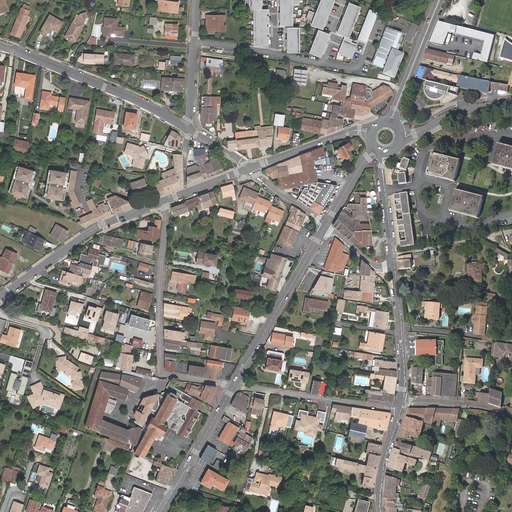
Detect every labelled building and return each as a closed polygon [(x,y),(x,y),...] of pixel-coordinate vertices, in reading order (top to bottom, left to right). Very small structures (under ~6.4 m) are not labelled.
[(0,0),(0,13),(9,11),(5,0),(0,0)] [(159,9),(159,0),(157,0),(156,10),(170,12),(170,11),(159,9)] [(176,13),(178,2),(167,1),(167,0),(159,0),(159,9),(170,11),(170,12),(176,13)] [(268,33),(268,27),(267,27),(267,23),(268,23),(268,16),(267,16),(267,13),(268,13),(268,9),(261,9),(261,4),(262,4),(262,0),(243,0),(244,6),(250,6),(250,10),(255,10),(254,46),(266,46),(267,44),(268,37),(267,37),(267,33),(268,33)] [(296,7),(296,0),(279,0),(280,5),(282,5),(281,16),(280,16),(280,21),(281,21),(281,27),(292,27),(292,21),(292,6),(296,7)] [(333,0),(319,0),(315,13),(309,11),(306,18),(312,20),(310,24),(318,28),(309,52),(319,56),(329,33),(321,30),(333,0)] [(338,50),(339,50),(351,55),(356,43),(352,41),(353,40),(348,38),(353,26),(360,7),(351,3),(338,36),(343,38),(338,50)] [(20,38),(28,16),(27,16),(29,11),(28,11),(22,8),(21,8),(10,34),(20,38)] [(369,11),(358,39),(365,41),(376,14),(369,11)] [(75,41),(84,24),(83,24),(85,19),(84,18),(88,18),(88,13),(80,13),(81,16),(77,14),(75,19),(74,19),(65,36),(75,41)] [(50,28),(52,29),(57,32),(63,22),(49,15),(40,32),(46,35),(48,32),(50,28)] [(209,24),(208,31),(224,31),(224,25),(222,25),(222,21),(224,21),(224,16),(206,16),(206,24),(209,24)] [(117,19),(105,18),(104,27),(104,32),(104,35),(110,35),(110,33),(112,34),(117,34),(117,35),(124,35),(125,28),(117,27),(117,19)] [(481,31),(439,20),(430,41),(443,45),(449,31),(479,39),(481,31)] [(178,24),(166,24),(165,35),(165,38),(175,39),(176,36),(177,36),(178,24)] [(396,42),(400,33),(387,27),(383,36),(396,42)] [(299,54),(299,29),(286,29),(286,32),(288,32),(288,42),(286,42),(286,48),(288,48),(288,54),(299,54)] [(494,35),(481,31),(479,39),(484,40),(482,49),(490,51),(494,35)] [(383,67),(391,47),(394,49),(396,42),(383,36),(383,37),(373,62),(383,67)] [(504,43),(501,54),(500,58),(511,61),(511,76),(509,87),(511,87),(511,89),(511,88),(511,43),(509,42),(504,43)] [(381,72),(393,76),(402,52),(394,49),(391,47),(383,67),(381,72)] [(466,58),(427,48),(423,58),(447,64),(448,63),(449,63),(449,64),(464,67),(466,58)] [(488,61),(490,51),(482,49),(482,51),(481,55),(477,54),(474,53),(473,53),(471,57),(477,59),(477,57),(480,58),(479,59),(488,61)] [(103,55),(80,53),(78,58),(81,60),(83,60),(83,62),(94,63),(95,60),(103,61),(103,55)] [(113,63),(133,65),(134,55),(114,53),(113,63)] [(222,67),(222,60),(207,57),(207,61),(206,65),(222,67)] [(169,68),(169,64),(175,64),(175,63),(168,62),(168,60),(166,60),(165,68),(169,68)] [(164,69),(165,62),(160,61),(160,63),(156,62),(155,69),(155,71),(161,71),(162,69),(164,69)] [(434,69),(420,66),(415,76),(427,80),(434,81),(436,77),(454,82),(456,74),(435,69),(434,69)] [(308,70),(295,69),(294,84),(307,85),(308,70)] [(286,83),(287,76),(284,76),(284,71),(277,70),(276,82),(286,83)] [(17,73),(15,86),(26,87),(25,96),(24,98),(31,99),(35,76),(17,73)] [(499,90),(508,92),(509,87),(490,83),(460,75),(458,86),(488,93),(489,88),(499,90)] [(177,91),(178,78),(169,77),(168,90),(177,91)] [(434,81),(427,80),(424,85),(426,85),(425,88),(425,91),(427,94),(428,96),(431,98),(434,99),(437,99),(440,98),(442,97),(444,95),(446,92),(457,96),(461,88),(451,86),(434,81)] [(394,93),(396,89),(394,87),(390,85),(389,86),(384,84),(372,91),(370,88),(366,87),(366,90),(353,88),(350,99),(348,98),(347,101),(345,100),(347,87),(347,86),(342,85),(342,88),(338,88),(339,84),(329,82),(328,86),(324,85),(323,94),(333,96),(337,97),(336,101),(344,102),(344,106),(356,108),(371,111),(369,108),(394,93)] [(57,110),(63,111),(65,98),(50,95),(51,93),(42,91),(40,107),(48,109),(49,104),(57,105),(57,110)] [(211,122),(211,119),(216,119),(216,101),(219,101),(219,97),(210,97),(210,100),(210,107),(204,107),(202,107),(201,122),(206,122),(211,122)] [(69,98),(68,108),(77,109),(75,122),(85,123),(88,101),(69,98)] [(346,117),(355,118),(356,108),(344,106),(334,104),(329,103),(328,103),(327,110),(331,111),(332,111),(345,114),(345,117),(346,117)] [(371,112),(371,111),(356,108),(355,118),(362,119),(374,115),(371,112)] [(103,122),(112,124),(114,112),(97,110),(93,131),(101,133),(102,127),(103,122)] [(137,114),(126,112),(123,127),(134,129),(137,114)] [(331,119),(342,121),(343,119),(337,118),(336,114),(330,113),(327,113),(327,117),(329,117),(329,119),(331,119)] [(284,115),(275,114),(274,124),(283,125),(284,115)] [(312,131),(314,119),(303,117),(301,129),(312,131)] [(329,134),(331,119),(329,119),(329,120),(323,118),(323,120),(321,133),(325,134),(327,134),(329,134)] [(323,120),(314,119),(312,131),(312,132),(321,133),(323,120)] [(329,134),(342,128),(342,121),(331,119),(329,134)] [(259,137),(260,146),(271,145),(272,126),(261,127),(260,125),(255,126),(255,130),(253,130),(254,137),(259,137)] [(278,139),(287,140),(289,128),(279,127),(278,139)] [(228,149),(230,150),(242,149),(260,146),(259,137),(254,137),(253,130),(235,132),(236,140),(227,141),(228,149)] [(178,145),(178,139),(176,134),(170,131),(165,138),(168,140),(168,147),(175,149),(175,145),(178,145)] [(15,139),(11,152),(20,154),(23,141),(15,139)] [(26,155),(28,142),(23,141),(20,154),(26,155)] [(348,142),(339,148),(339,149),(337,150),(336,150),(335,150),(334,151),(334,152),(335,153),(336,154),(337,154),(340,158),(340,159),(339,160),(340,161),(341,162),(342,162),(343,161),(343,160),(343,159),(344,158),(345,159),(352,155),(349,151),(353,149),(348,142)] [(128,143),(125,152),(132,155),(134,159),(132,165),(142,168),(145,158),(144,157),(148,155),(144,146),(140,148),(139,146),(128,143)] [(511,146),(498,143),(492,164),(511,169),(511,146)] [(299,156),(277,164),(279,176),(277,177),(278,177),(277,177),(279,187),(282,189),(301,185),(307,184),(317,182),(327,184),(326,176),(324,176),(322,163),(324,163),(323,158),(325,157),(322,147),(299,156)] [(186,185),(207,178),(202,165),(201,161),(199,155),(204,154),(205,154),(204,149),(193,149),(193,157),(195,161),(196,161),(197,164),(187,167),(186,177),(186,185)] [(432,152),(427,174),(455,181),(461,159),(432,152)] [(151,184),(157,197),(183,187),(181,154),(173,154),(174,166),(175,168),(176,174),(163,179),(151,184)] [(228,155),(223,156),(218,158),(223,172),(240,166),(240,164),(237,161),(228,155)] [(218,158),(218,157),(209,161),(210,162),(214,175),(223,172),(218,158)] [(408,183),(406,173),(411,161),(406,159),(404,160),(401,168),(402,169),(400,174),(398,174),(399,185),(408,183)] [(207,178),(214,175),(210,162),(202,165),(207,178)] [(279,176),(277,164),(264,170),(272,178),(277,177),(278,177),(277,177),(279,176)] [(28,198),(36,172),(17,166),(9,192),(28,198)] [(161,173),(163,179),(176,174),(175,168),(161,173)] [(63,199),(68,172),(49,169),(44,196),(63,199)] [(74,189),(77,171),(71,170),(67,189),(74,206),(80,204),(74,189)] [(134,194),(140,191),(149,188),(145,178),(130,184),(134,194)] [(319,214),(336,185),(327,184),(317,182),(307,184),(307,191),(303,189),(297,199),(319,214)] [(232,184),(220,187),(223,198),(231,196),(232,200),(236,199),(233,188),(232,184)] [(253,206),(257,196),(258,194),(251,190),(250,192),(244,189),(240,196),(241,199),(246,201),(245,202),(247,203),(253,206)] [(456,189),(450,211),(478,218),(484,196),(456,189)] [(217,203),(212,191),(197,196),(199,201),(197,201),(196,205),(196,206),(198,210),(217,203)] [(137,205),(110,192),(105,194),(107,198),(106,198),(113,215),(137,205)] [(347,204),(346,207),(352,209),(352,210),(366,211),(366,192),(356,192),(355,205),(347,204)] [(415,245),(408,192),(394,194),(395,200),(402,199),(402,204),(396,204),(397,210),(403,209),(404,219),(398,220),(399,231),(406,231),(407,240),(401,241),(401,248),(415,245)] [(196,205),(197,201),(199,201),(197,196),(184,201),(184,202),(187,209),(196,206),(196,205)] [(271,206),(273,203),(269,202),(257,196),(253,206),(253,207),(265,213),(267,208),(270,209),(271,206)] [(92,209),(95,208),(92,199),(87,201),(91,210),(92,209)] [(171,207),(174,216),(187,211),(187,209),(184,202),(171,207)] [(98,206),(103,218),(111,215),(106,204),(104,205),(103,203),(98,205),(98,206)] [(251,211),(253,207),(253,206),(247,203),(244,209),(251,212),(251,211)] [(291,205),(290,207),(289,211),(290,212),(287,220),(294,223),(301,226),(306,214),(291,205)] [(103,218),(98,206),(95,208),(92,209),(93,212),(80,218),(81,221),(77,222),(79,223),(85,228),(89,225),(103,218)] [(211,206),(199,210),(201,214),(212,210),(211,206)] [(284,212),(271,206),(270,209),(267,216),(280,222),(284,212)] [(346,207),(343,206),(340,213),(352,222),(353,238),(357,240),(361,240),(362,244),(371,244),(369,219),(367,220),(366,211),(352,210),(352,209),(346,207)] [(265,213),(253,207),(251,211),(264,216),(265,213)] [(232,218),(233,212),(220,208),(218,214),(232,218)] [(352,222),(340,213),(333,226),(353,243),(353,242),(353,238),(352,222)] [(294,223),(287,220),(277,243),(282,246),(283,243),(292,247),(301,226),(294,223)] [(62,242),(68,231),(56,225),(50,235),(62,242)] [(156,229),(156,227),(149,226),(148,231),(138,230),(137,237),(157,240),(159,230),(156,229)] [(27,231),(22,241),(39,250),(44,240),(27,231)] [(120,248),(122,239),(104,235),(103,235),(102,236),(104,237),(102,244),(120,248)] [(344,245),(335,238),(324,268),(336,271),(338,268),(343,270),(348,255),(342,252),(344,245)] [(152,245),(140,243),(137,256),(150,259),(152,245)] [(509,254),(495,247),(495,252),(504,257),(504,260),(508,261),(509,259),(509,254)] [(104,264),(106,256),(98,254),(99,251),(89,248),(87,256),(81,255),(79,262),(80,263),(92,266),(98,268),(100,268),(101,263),(104,264)] [(0,257),(0,269),(8,273),(17,255),(6,249),(2,257),(1,257),(0,257)] [(217,254),(198,251),(196,263),(203,264),(203,263),(215,265),(217,254)] [(276,291),(287,258),(271,254),(270,258),(272,259),(269,268),(265,267),(262,276),(269,278),(266,288),(276,291)] [(412,268),(411,260),(412,260),(411,254),(398,257),(399,270),(412,268)] [(261,272),(265,258),(259,256),(255,270),(261,272)] [(371,301),(374,272),(361,261),(360,274),(361,275),(359,291),(344,290),(343,298),(371,301)] [(149,264),(143,262),(141,269),(147,271),(149,264)] [(91,271),(92,266),(80,263),(80,264),(79,266),(78,266),(72,264),(69,272),(78,275),(80,275),(81,276),(89,278),(91,271)] [(469,282),(482,282),(482,270),(485,270),(484,264),(469,264),(469,282)] [(64,270),(61,270),(59,279),(62,279),(61,281),(63,283),(67,284),(69,283),(70,279),(80,281),(81,276),(80,275),(78,275),(69,272),(64,270)] [(328,296),(334,273),(322,270),(309,293),(328,296)] [(172,272),(171,281),(179,282),(186,284),(187,282),(191,282),(192,275),(172,272)] [(209,273),(202,272),(200,280),(203,280),(207,281),(209,273)] [(185,291),(186,284),(179,282),(178,290),(185,291)] [(251,299),(252,292),(235,289),(234,297),(251,299)] [(43,305),(42,309),(50,312),(56,293),(46,290),(41,304),(43,305)] [(137,306),(147,309),(152,295),(141,292),(137,306)] [(309,311),(310,307),(326,310),(328,301),(305,298),(303,310),(309,311)] [(83,304),(70,300),(67,313),(75,315),(77,311),(81,312),(83,304)] [(343,312),(344,304),(337,302),(336,311),(343,312)] [(181,306),(164,303),(164,316),(179,319),(186,320),(187,314),(189,314),(189,313),(189,312),(188,312),(188,307),(181,306)] [(429,314),(428,313),(427,320),(439,321),(440,309),(442,309),(442,304),(430,303),(429,308),(429,314)] [(101,308),(87,305),(84,317),(98,321),(101,308)] [(374,312),(372,326),(386,328),(389,312),(375,310),(375,308),(367,306),(360,305),(360,306),(357,305),(357,309),(359,309),(359,311),(366,312),(367,311),(371,312),(374,312)] [(472,320),(474,323),(476,323),(475,332),(484,333),(487,306),(477,305),(476,314),(475,313),(472,316),(472,320)] [(232,320),(247,322),(249,309),(234,307),(232,320)] [(119,313),(106,310),(101,327),(114,331),(119,313)] [(223,321),(224,315),(211,312),(210,318),(219,320),(223,321)] [(146,331),(150,319),(131,314),(128,325),(146,331)] [(215,323),(201,321),(199,332),(213,334),(215,323)] [(16,347),(22,329),(11,326),(8,336),(0,333),(0,340),(6,342),(6,344),(16,347)] [(86,339),(88,333),(77,330),(64,326),(63,332),(86,339)] [(164,338),(180,340),(181,332),(164,329),(164,338)] [(364,342),(363,347),(382,350),(385,334),(369,331),(367,343),(364,342)] [(271,343),(284,345),(284,344),(289,345),(292,346),(293,338),(290,337),(286,336),(286,335),(273,333),(271,343)] [(312,334),(311,337),(311,339),(310,344),(315,345),(317,346),(320,334),(316,333),(312,333),(312,334)] [(139,348),(141,341),(133,338),(131,345),(134,346),(139,348)] [(164,338),(165,348),(178,350),(180,340),(164,338)] [(436,355),(436,364),(443,365),(443,354),(437,354),(436,340),(417,340),(418,355),(436,355)] [(511,344),(495,342),(493,356),(504,358),(503,359),(511,360),(511,344)] [(126,354),(132,356),(132,355),(134,346),(131,345),(125,344),(122,343),(121,348),(126,348),(126,354)] [(232,348),(211,345),(209,357),(230,360),(232,348)] [(120,369),(129,371),(130,371),(132,356),(126,354),(126,348),(121,348),(120,353),(122,354),(120,369)] [(165,371),(174,372),(177,355),(165,353),(165,371)] [(268,357),(265,368),(280,371),(282,360),(281,359),(282,355),(269,353),(268,357)] [(83,362),(90,364),(93,356),(86,354),(83,362)] [(483,359),(466,357),(464,382),(474,383),(476,367),(482,367),(483,359)] [(203,376),(220,379),(222,367),(223,362),(208,359),(207,365),(201,364),(201,367),(191,366),(190,375),(203,376)] [(65,362),(56,363),(57,368),(62,367),(64,370),(70,374),(71,378),(73,378),(73,380),(72,381),(71,382),(72,387),(74,388),(80,387),(82,385),(80,380),(79,379),(78,379),(77,377),(79,377),(78,370),(75,371),(75,370),(77,367),(69,361),(67,360),(67,363),(66,363),(65,364),(65,362)] [(385,368),(397,370),(396,362),(380,360),(380,366),(385,367),(385,368)] [(379,367),(375,366),(374,373),(396,377),(397,373),(397,370),(385,368),(385,367),(380,366),(379,367)] [(412,383),(423,384),(424,368),(413,367),(412,383)] [(137,368),(135,372),(143,374),(150,376),(151,371),(137,368)] [(310,371),(290,368),(288,379),(308,382),(310,371)] [(101,371),(98,380),(120,386),(123,380),(124,381),(135,386),(137,387),(143,374),(135,372),(130,371),(123,370),(122,374),(101,371)] [(432,391),(432,395),(456,397),(457,374),(434,372),(434,378),(433,382),(432,391)] [(396,377),(374,373),(374,378),(384,379),(382,388),(380,388),(380,391),(394,393),(396,377)] [(95,390),(85,426),(97,430),(100,419),(102,413),(107,398),(108,394),(124,399),(127,390),(132,392),(134,393),(135,392),(137,388),(137,387),(135,386),(124,381),(123,380),(120,386),(98,380),(95,390)] [(313,380),(310,392),(318,394),(321,381),(313,380)] [(40,382),(31,386),(34,393),(28,397),(31,403),(34,401),(36,404),(43,400),(56,404),(58,399),(60,393),(42,387),(40,382)] [(180,395),(182,391),(172,385),(169,384),(167,388),(180,395)] [(205,384),(204,386),(201,385),(199,387),(188,384),(185,391),(209,402),(216,386),(205,384)] [(490,394),(489,403),(501,407),(502,404),(503,393),(502,392),(501,391),(490,388),(490,394)] [(392,405),(394,393),(380,391),(368,389),(366,401),(392,405)] [(134,452),(143,456),(156,432),(162,435),(167,426),(178,432),(183,435),(187,437),(200,412),(187,405),(188,405),(192,396),(182,391),(180,395),(181,398),(185,400),(184,401),(183,403),(176,399),(175,398),(177,395),(170,391),(169,392),(166,391),(165,393),(161,391),(158,392),(157,395),(155,393),(143,397),(134,414),(135,421),(142,425),(147,427),(145,431),(140,428),(138,427),(132,426),(127,430),(127,429),(100,419),(97,430),(97,431),(110,436),(108,442),(112,443),(115,445),(133,452),(134,452)] [(479,392),(478,401),(489,403),(490,394),(479,392)] [(236,395),(230,405),(243,412),(248,402),(245,399),(245,398),(242,397),(242,398),(236,395)] [(202,402),(192,396),(188,405),(197,410),(202,402)] [(251,413),(261,415),(262,407),(264,400),(255,397),(253,407),(251,413)] [(116,402),(107,398),(102,413),(109,416),(116,402)] [(58,399),(56,404),(43,400),(36,404),(34,401),(31,403),(34,408),(44,403),(59,408),(61,400),(58,399)] [(350,416),(352,407),(337,404),(336,411),(335,417),(349,420),(350,416)] [(390,413),(352,407),(350,416),(359,418),(358,423),(351,422),(350,427),(348,435),(364,439),(367,426),(386,430),(390,413)] [(436,408),(408,408),(406,416),(425,421),(433,424),(435,416),(436,408)] [(460,408),(436,408),(435,416),(440,417),(438,425),(439,426),(442,419),(457,421),(458,418),(460,408)] [(317,429),(321,411),(318,411),(316,418),(315,417),(313,418),(313,420),(309,419),(309,417),(308,416),(307,416),(308,411),(299,409),(297,417),(301,418),(300,421),(296,420),(294,428),(302,430),(303,428),(306,429),(306,430),(307,430),(309,432),(312,433),(314,432),(316,432),(317,429)] [(500,419),(501,414),(478,409),(469,409),(468,413),(474,414),(471,419),(479,423),(482,419),(478,416),(478,414),(500,419)] [(274,410),(270,426),(278,428),(279,425),(286,427),(289,414),(274,410)] [(326,412),(321,411),(317,429),(322,430),(322,429),(326,412)] [(218,438),(232,446),(233,443),(241,429),(228,421),(230,419),(224,415),(222,419),(227,422),(218,438)] [(425,421),(406,416),(401,437),(411,438),(412,435),(420,437),(425,421)] [(457,421),(451,446),(457,447),(462,428),(464,429),(466,420),(458,418),(457,421)] [(241,429),(233,443),(245,449),(250,441),(251,437),(244,433),(246,429),(242,426),(241,429)] [(56,440),(40,435),(36,447),(44,450),(46,446),(53,449),(56,440)] [(102,450),(104,446),(105,441),(101,439),(96,437),(94,441),(100,443),(98,448),(102,450)] [(425,458),(430,459),(432,452),(423,449),(423,448),(396,441),(394,447),(411,454),(415,455),(425,458)] [(377,467),(382,445),(368,442),(366,452),(368,452),(366,465),(377,467)] [(208,463),(216,449),(208,444),(200,458),(208,463)] [(394,447),(387,466),(403,471),(406,472),(407,468),(405,467),(406,462),(416,465),(417,460),(414,459),(415,455),(411,454),(394,447)] [(354,461),(328,456),(327,461),(330,462),(329,463),(335,465),(364,472),(364,476),(375,478),(377,467),(366,465),(354,462),(354,461)] [(219,469),(223,462),(217,459),(213,466),(219,469)] [(166,484),(173,468),(154,460),(153,463),(160,466),(155,480),(166,484)] [(49,467),(39,464),(36,474),(41,476),(38,485),(47,489),(53,473),(48,471),(49,467)] [(111,465),(108,473),(115,475),(118,468),(114,467),(114,466),(111,465)] [(12,475),(13,470),(6,467),(2,477),(5,479),(7,473),(12,475)] [(201,483),(210,488),(212,484),(223,490),(228,480),(209,469),(208,468),(200,482),(201,483)] [(10,481),(9,481),(15,483),(19,471),(13,470),(12,475),(10,481)] [(303,470),(301,478),(309,479),(311,472),(303,470)] [(273,485),(276,486),(278,478),(275,477),(275,476),(270,475),(269,476),(263,474),(261,485),(259,484),(261,476),(259,476),(259,477),(256,479),(253,478),(252,478),(251,483),(250,491),(254,492),(255,490),(259,491),(258,493),(266,494),(268,484),(270,485),(273,485)] [(385,475),(384,497),(395,497),(396,494),(397,479),(385,475)] [(374,486),(375,478),(364,476),(362,484),(374,486)] [(285,478),(279,477),(278,478),(276,486),(277,486),(279,484),(284,485),(285,478)] [(419,498),(427,498),(432,486),(425,484),(419,498)] [(93,511),(97,511),(103,511),(111,492),(101,488),(101,487),(97,485),(93,496),(98,497),(93,511)] [(144,511),(151,493),(134,487),(130,497),(121,494),(118,504),(122,506),(120,511),(144,511)] [(397,508),(402,508),(402,504),(396,504),(396,497),(395,497),(384,497),(383,507),(384,507),(386,507),(397,508)] [(39,511),(40,510),(38,509),(39,503),(30,499),(26,511),(28,511),(39,511)] [(65,507),(67,507),(75,510),(78,502),(68,499),(65,507)] [(365,511),(368,502),(358,499),(353,511),(365,511)] [(20,511),(23,505),(13,501),(8,511),(20,511)]
